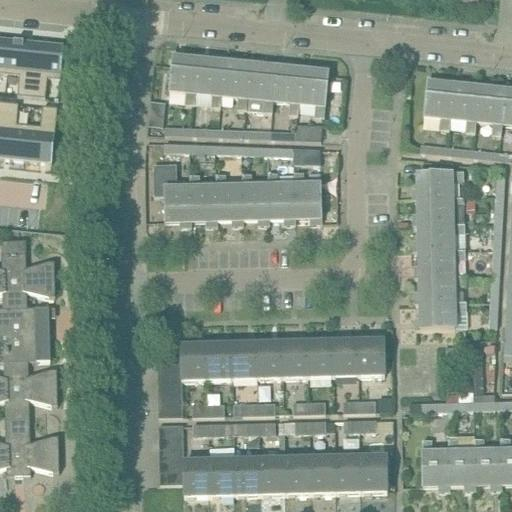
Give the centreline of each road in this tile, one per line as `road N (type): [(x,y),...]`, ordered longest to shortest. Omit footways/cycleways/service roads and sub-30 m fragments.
road 1 (residential): [(119,282),(350,275),(367,41)]
road 2 (residential): [(119,282),(117,176),(132,18)]
road 3 (residential): [(123,511),(119,282)]
road 4 (residential): [(273,32),(132,18)]
road 5 (residential): [(502,55),(367,41)]
road 6 (residential): [(132,18),(3,5)]
